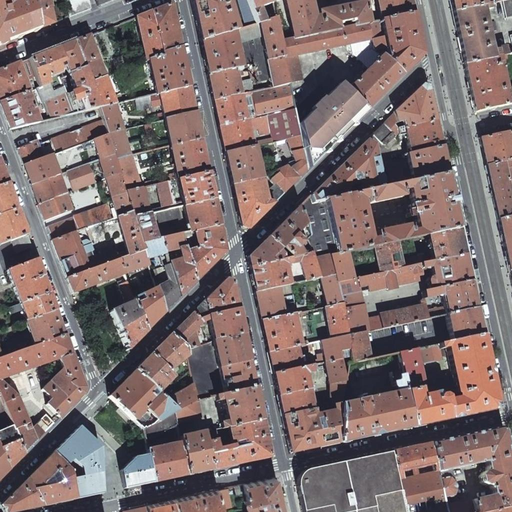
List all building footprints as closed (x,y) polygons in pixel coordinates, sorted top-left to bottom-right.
[(0,0),(0,43),(28,33),(38,29),(34,11),(31,0),(22,0),(8,6),(6,0),(0,0)] [(31,0),(34,11),(50,8),(51,7),(49,0),(31,0)] [(88,0),(69,0),(64,2),(69,17),(82,12),(91,9),(88,0)] [(190,0),(195,21),(199,41),(232,31),(235,30),(229,7),(231,7),(230,4),(228,4),(226,0),(190,0)] [(237,0),(246,27),(255,24),(245,0),(237,0)] [(245,0),(255,24),(258,23),(263,21),(258,8),(275,2),(275,1),(277,0),(245,0)] [(283,0),(292,39),(369,23),(365,3),(363,2),(318,11),(319,13),(314,15),(310,0),(283,0)] [(374,0),(379,21),(412,14),(408,0),(374,0)] [(449,0),(452,12),(490,4),(494,3),(493,0),(449,0)] [(511,0),(505,0),(501,1),(505,18),(511,16),(511,35),(509,37),(511,51),(511,0)] [(500,3),(493,5),(496,18),(503,17),(500,3)] [(151,12),(161,55),(180,47),(175,23),(171,4),(160,8),(151,12)] [(487,33),(485,24),(482,11),(491,9),(490,4),(452,12),(458,41),(463,64),(506,55),(507,55),(505,47),(491,50),(487,33)] [(34,11),(38,29),(54,23),(50,8),(34,11)] [(135,18),(145,61),(148,60),(161,55),(151,12),(142,15),(135,18)] [(388,63),(401,75),(420,55),(416,32),(412,14),(379,21),(383,37),(385,49),(388,63)] [(261,35),(266,60),(283,57),(279,41),(275,18),(263,21),(258,23),(261,35)] [(283,57),(283,58),(296,55),(346,45),(370,39),(383,37),(379,21),(369,23),(292,39),(279,41),(283,57)] [(494,22),(485,24),(487,33),(496,31),(494,22)] [(232,31),(235,44),(261,35),(258,23),(255,24),(246,27),(235,30),(232,31)] [(204,61),(207,75),(241,67),(235,44),(232,31),(199,41),(204,61)] [(73,42),(89,83),(104,77),(89,36),(79,40),(73,42)] [(373,50),(374,51),(385,49),(383,37),(370,39),(373,50)] [(370,39),(346,45),(367,69),(380,56),(373,50),(370,39)] [(28,60),(38,88),(49,83),(46,78),(59,73),(60,71),(58,65),(63,63),(74,91),(69,93),(73,102),(77,100),(81,112),(98,108),(89,83),(73,42),(60,47),(37,56),(28,60)] [(148,60),(156,94),(158,94),(189,86),(184,64),(180,47),(161,55),(148,60)] [(385,49),(374,51),(380,56),(388,63),(385,49)] [(301,79),(296,55),(283,58),(288,82),(301,79)] [(464,66),(474,113),(511,104),(511,87),(505,89),(499,61),(504,59),(506,58),(506,55),(463,64),(464,66)] [(113,58),(117,72),(125,69),(121,56),(113,58)] [(345,90),(365,110),(384,92),(401,75),(388,63),(380,56),(367,69),(345,90)] [(266,60),(272,88),(288,83),(288,82),(283,58),(283,57),(266,60)] [(19,63),(29,91),(30,90),(35,89),(38,88),(28,60),(19,63)] [(0,101),(27,92),(29,91),(19,63),(2,70),(0,70),(0,101)] [(210,91),(212,101),(241,95),(236,71),(241,70),(241,67),(207,75),(210,91)] [(49,83),(52,91),(63,86),(60,79),(61,79),(59,73),(46,78),(49,83)] [(89,83),(98,108),(115,104),(104,77),(89,83)] [(40,99),(41,103),(65,93),(63,86),(52,91),(49,83),(38,88),(35,89),(40,99)] [(241,95),(246,120),(250,119),(266,115),(294,109),(288,83),(272,88),(241,95)] [(361,114),(365,110),(345,90),(339,84),(335,88),(332,90),(297,125),(300,136),(307,169),(323,153),(361,114)] [(163,115),(164,120),(195,113),(194,107),(189,86),(158,94),(161,104),(162,113),(163,115)] [(394,113),(396,123),(402,121),(403,127),(435,121),(433,114),(430,102),(428,93),(427,88),(421,86),(406,100),(393,112),(394,113)] [(30,90),(34,102),(40,99),(35,89),(30,90)] [(0,105),(5,118),(9,129),(29,125),(39,122),(27,92),(0,101),(0,105)] [(41,103),(46,113),(58,110),(61,117),(81,112),(77,100),(73,102),(69,93),(65,93),(41,103)] [(151,106),(161,104),(158,94),(156,94),(149,96),(151,106)] [(216,116),(218,127),(246,120),(241,95),(212,101),(216,116)] [(135,99),(137,109),(151,106),(149,96),(135,99)] [(98,108),(106,133),(121,129),(123,129),(115,104),(98,108)] [(271,139),(272,142),(273,142),(287,139),(300,136),(297,125),(294,109),(266,115),(270,133),(271,139)] [(46,113),(48,120),(61,117),(58,110),(46,113)] [(164,120),(170,146),(200,139),(197,123),(195,113),(164,120)] [(383,124),(395,137),(398,133),(397,128),(394,124),(396,123),(394,113),(383,124)] [(259,135),(270,133),(266,115),(250,119),(252,131),(258,129),(259,135)] [(51,155),(92,140),(107,135),(106,133),(102,120),(36,144),(37,146),(41,158),(51,155)] [(221,143),(224,153),(251,147),(246,120),(218,127),(221,143)] [(129,128),(131,134),(141,132),(141,135),(162,130),(159,121),(129,128)] [(405,134),(409,154),(440,147),(439,142),(437,131),(435,121),(403,127),(397,128),(398,133),(398,136),(405,134)] [(372,135),(382,145),(385,145),(395,137),(383,124),(379,128),(372,135)] [(113,155),(114,159),(129,155),(121,129),(106,133),(107,135),(113,155)] [(511,131),(479,138),(483,154),(485,166),(511,159),(511,131)] [(92,140),(99,160),(113,155),(107,135),(92,140)] [(289,169),(298,178),(304,172),(307,169),(300,136),(287,139),(296,164),(289,169)] [(170,146),(177,180),(208,173),(204,153),(200,139),(170,146)] [(279,156),(283,167),(286,166),(289,169),(296,164),(287,139),(273,142),(279,156)] [(309,196),(311,203),(347,196),(345,190),(351,186),(354,186),(357,184),(359,193),(382,188),(373,145),(366,141),(337,169),(309,196)] [(264,144),(267,159),(279,156),(273,142),(272,142),(268,143),(264,144)] [(22,165),(41,158),(37,146),(36,144),(36,143),(29,146),(28,144),(18,147),(16,149),(17,150),(22,165)] [(228,172),(231,185),(261,178),(254,146),(251,147),(224,153),(228,172)] [(407,160),(411,182),(446,175),(443,158),(440,147),(409,154),(405,154),(406,157),(407,160)] [(27,178),(30,185),(44,180),(58,175),(51,155),(41,158),(22,165),(27,178)] [(99,160),(105,178),(119,173),(114,159),(113,155),(99,160)] [(119,173),(125,192),(140,188),(129,155),(114,159),(119,173)] [(511,159),(485,166),(491,191),(492,196),(497,220),(511,216),(511,212),(508,194),(507,189),(506,185),(511,183),(511,159)] [(69,180),(73,190),(97,181),(105,178),(99,160),(66,172),(69,180)] [(385,164),(390,186),(411,182),(407,160),(385,164)] [(0,187),(8,185),(2,168),(0,163),(0,187)] [(275,183),(284,193),(292,184),(298,178),(289,169),(286,166),(283,167),(275,171),(279,175),(269,180),(272,185),(273,186),(275,183)] [(267,176),(269,180),(279,175),(275,171),(267,176)] [(61,174),(64,182),(69,180),(66,172),(61,174)] [(105,178),(110,197),(125,192),(119,173),(105,178)] [(177,180),(183,206),(214,199),(210,183),(208,173),(177,180)] [(44,180),(51,199),(65,194),(58,175),(44,180)] [(369,240),(371,247),(372,247),(396,241),(426,235),(458,228),(451,199),(446,175),(411,182),(390,186),(382,188),(359,193),(360,199),(368,198),(369,204),(402,197),(400,191),(407,190),(411,203),(407,204),(410,214),(405,215),(406,218),(411,217),(410,215),(413,215),(416,230),(409,232),(408,226),(376,232),(377,238),(369,240)] [(240,227),(246,230),(274,203),(266,198),(264,191),(261,178),(231,185),(236,209),(240,227)] [(51,199),(44,180),(30,185),(34,197),(37,204),(51,199)] [(156,185),(162,211),(176,207),(170,181),(161,183),(156,185)] [(266,198),(274,203),(284,193),(275,183),(273,186),(272,185),(264,191),(266,198)] [(8,185),(0,187),(0,244),(11,241),(25,236),(27,235),(22,222),(13,197),(8,185)] [(131,212),(133,217),(148,214),(140,188),(125,192),(131,212)] [(110,197),(117,217),(131,212),(125,192),(110,197)] [(311,253),(319,278),(333,275),(329,256),(346,252),(371,247),(369,240),(360,199),(359,193),(347,196),(311,203),(309,196),(309,195),(301,203),(297,207),(303,226),(306,237),(311,253)] [(51,199),(37,204),(41,215),(43,221),(71,211),(65,194),(51,199)] [(183,206),(189,232),(193,231),(219,225),(216,209),(214,199),(183,206)] [(99,208),(103,222),(105,221),(110,220),(105,206),(99,208)] [(156,212),(158,223),(180,219),(177,207),(176,207),(162,211),(156,212)] [(270,234),(283,246),(288,241),(295,248),(296,247),(300,243),(293,236),(303,226),(297,207),(283,221),(270,234)] [(103,222),(99,208),(92,211),(97,224),(98,224),(103,222)] [(97,224),(92,211),(86,213),(91,226),(97,224)] [(117,217),(128,256),(143,250),(141,243),(133,217),(131,212),(117,217)] [(91,226),(86,213),(80,215),(85,229),(91,226)] [(133,217),(141,243),(156,240),(148,214),(133,217)] [(74,217),(79,231),(84,229),(85,229),(80,215),(74,217)] [(509,274),(511,273),(511,216),(497,220),(503,246),(503,250),(509,274)] [(74,217),(46,227),(49,235),(51,241),(74,233),(79,231),(74,217)] [(98,224),(102,236),(110,233),(105,221),(103,222),(98,224)] [(185,251),(195,282),(212,264),(225,251),(219,225),(193,231),(196,242),(197,248),(185,251)] [(293,236),(300,243),(306,237),(303,226),(293,236)] [(428,244),(432,261),(463,255),(460,239),(458,228),(426,235),(428,241),(428,244)] [(74,233),(84,260),(94,257),(84,229),(79,231),(74,233)] [(180,234),(183,245),(196,242),(193,231),(189,232),(180,234)] [(58,261),(65,279),(88,270),(84,260),(74,233),(51,241),(58,261)] [(169,264),(179,298),(189,288),(195,282),(185,251),(183,245),(180,234),(161,239),(165,253),(177,249),(181,260),(169,264)] [(248,265),(248,268),(282,260),(282,256),(282,254),(278,250),(283,246),(270,234),(258,246),(246,258),(248,265)] [(25,236),(11,241),(16,253),(29,248),(25,236)] [(296,247),(303,255),(311,253),(306,237),(300,243),(296,247)] [(143,250),(145,258),(165,253),(161,239),(156,240),(141,243),(143,250)] [(283,246),(290,258),(303,255),(296,247),(295,248),(288,241),(283,246)] [(373,253),(378,273),(402,268),(401,260),(396,241),(372,247),(373,250),(373,253)] [(165,253),(169,264),(181,260),(177,249),(165,253)] [(84,260),(88,270),(117,260),(114,250),(94,257),(84,260)] [(117,260),(123,274),(148,265),(145,258),(143,250),(128,256),(117,260)] [(333,275),(335,282),(352,279),(346,252),(329,256),(333,275)] [(299,262),(305,281),(311,280),(319,278),(311,253),(303,255),(290,258),(289,258),(290,264),(299,262)] [(401,260),(402,268),(419,264),(426,263),(425,257),(423,256),(422,254),(416,255),(417,257),(401,260)] [(427,288),(427,291),(428,291),(439,288),(470,282),(469,279),(466,266),(463,255),(432,261),(426,263),(419,264),(420,269),(421,269),(424,268),(429,267),(431,276),(429,276),(427,277),(426,279),(425,280),(425,282),(427,288)] [(252,283),(254,292),(276,287),(288,285),(284,267),(291,266),(290,264),(289,258),(282,260),(248,268),(252,283)] [(20,265),(7,270),(19,304),(22,310),(26,321),(55,310),(52,301),(49,293),(46,284),(39,265),(36,259),(20,265)] [(65,279),(71,294),(123,275),(123,274),(117,260),(88,270),(65,279)] [(155,288),(163,314),(173,303),(179,298),(169,264),(163,266),(167,281),(155,288)] [(356,278),(358,288),(366,286),(367,291),(386,287),(386,291),(395,289),(395,288),(394,285),(420,279),(422,275),(421,271),(421,269),(420,269),(419,264),(402,268),(378,273),(356,278)] [(319,278),(327,307),(341,304),(335,282),(333,275),(319,278)] [(341,304),(346,336),(363,332),(368,331),(366,320),(358,288),(356,278),(352,279),(335,282),(341,304)] [(151,288),(152,289),(155,288),(152,279),(143,281),(146,289),(151,288)] [(204,300),(207,316),(237,309),(234,292),(232,281),(224,279),(210,293),(204,300)] [(119,284),(126,305),(133,301),(133,299),(131,294),(126,282),(121,283),(119,284)] [(444,307),(445,315),(475,309),(472,293),(470,282),(439,288),(441,295),(444,307)] [(257,309),(260,321),(283,316),(280,304),(276,287),(254,292),(257,309)] [(133,301),(145,332),(156,321),(163,314),(155,288),(152,289),(136,298),(133,299),(133,301)] [(426,319),(427,319),(444,315),(445,315),(444,307),(431,309),(428,298),(441,295),(439,288),(427,291),(422,292),(420,294),(422,300),(426,319)] [(191,313),(198,320),(207,316),(204,300),(191,313)] [(378,318),(380,329),(426,319),(422,300),(420,301),(419,302),(419,304),(401,308),(402,311),(378,316),(378,318)] [(109,312),(126,351),(138,339),(145,332),(133,301),(126,305),(109,312)] [(19,304),(5,309),(6,312),(8,311),(10,315),(22,310),(19,304)] [(323,308),(329,340),(346,336),(341,304),(327,307),(323,308)] [(208,320),(212,341),(243,334),(240,321),(237,309),(207,316),(208,320)] [(445,321),(450,342),(481,336),(478,322),(475,309),(445,315),(444,315),(445,321)] [(26,321),(24,321),(33,346),(64,334),(59,321),(55,310),(26,321)] [(169,335),(179,343),(192,331),(200,323),(198,320),(191,313),(183,321),(169,335)] [(264,340),(267,353),(296,347),(300,346),(299,342),(293,317),(293,314),(283,316),(260,321),(264,340)] [(427,319),(428,327),(441,325),(445,321),(444,315),(427,319)] [(366,320),(368,331),(372,331),(380,329),(378,318),(366,320)] [(184,349),(184,350),(196,346),(192,331),(179,343),(184,349)] [(348,351),(350,364),(369,359),(363,332),(346,336),(349,351),(348,351)] [(0,358),(0,357),(0,399),(4,409),(11,425),(14,430),(28,424),(16,397),(0,380),(0,379),(59,358),(63,368),(41,389),(49,398),(44,403),(60,417),(83,394),(84,390),(84,388),(74,360),(64,334),(33,346),(25,349),(10,354),(0,358)] [(212,341),(218,367),(249,361),(246,347),(243,334),(212,341)] [(149,355),(167,372),(186,356),(184,350),(184,349),(179,343),(169,335),(161,343),(149,355)] [(322,354),(324,363),(339,360),(338,353),(348,351),(349,351),(346,336),(329,340),(319,342),(322,354)] [(404,390),(412,427),(453,418),(492,410),(496,404),(488,367),(481,336),(450,342),(437,345),(438,349),(439,349),(444,348),(454,394),(455,394),(456,398),(446,400),(446,397),(442,394),(437,395),(437,393),(436,392),(420,396),(419,389),(419,387),(404,390)] [(22,339),(6,344),(10,354),(25,349),(22,339)] [(186,356),(190,374),(218,367),(212,341),(206,343),(201,344),(196,346),(184,350),(186,356)] [(301,346),(303,353),(312,350),(311,344),(308,344),(301,346)] [(421,348),(424,363),(441,360),(439,349),(438,349),(437,345),(421,348)] [(271,371),(272,374),(301,368),(300,363),(298,356),(296,347),(267,353),(271,371)] [(400,371),(404,390),(419,387),(419,389),(424,388),(416,349),(396,354),(400,371)] [(134,370),(156,392),(172,377),(167,372),(149,355),(141,363),(134,370)] [(328,385),(329,406),(332,405),(339,404),(343,379),(339,360),(324,363),(328,385)] [(218,367),(224,394),(254,387),(251,372),(249,361),(218,367)] [(278,406),(281,416),(312,409),(304,375),(312,373),(310,366),(301,368),(272,374),(274,385),(278,406)] [(192,384),(196,400),(197,400),(214,396),(224,394),(218,367),(190,374),(192,384)] [(109,398),(133,420),(145,409),(142,406),(156,392),(134,370),(108,397),(109,398)] [(339,404),(339,442),(377,435),(412,427),(404,390),(400,371),(388,374),(392,388),(396,392),(339,404)] [(165,401),(176,412),(196,400),(192,384),(165,401)] [(219,423),(221,429),(225,428),(261,420),(258,402),(254,387),(224,394),(214,396),(215,401),(221,400),(226,422),(219,423)] [(145,409),(158,422),(173,413),(176,412),(165,401),(156,392),(142,406),(145,409)] [(176,424),(201,417),(197,400),(196,400),(176,412),(173,413),(176,424)] [(285,436),(289,453),(315,448),(339,442),(339,404),(332,405),(333,411),(313,415),(312,409),(281,416),(285,436)] [(142,429),(145,442),(176,425),(176,424),(173,413),(158,422),(142,429)] [(28,424),(14,430),(24,454),(54,423),(46,415),(31,430),(28,424)] [(204,442),(210,471),(228,467),(242,464),(257,460),(270,457),(265,437),(261,420),(225,428),(229,446),(217,448),(215,439),(204,442)] [(24,454),(14,430),(11,425),(0,430),(0,451),(8,469),(12,465),(24,454)] [(77,427),(52,453),(63,464),(69,471),(75,499),(102,494),(98,448),(77,427)] [(470,500),(472,511),(485,511),(492,511),(511,506),(511,477),(510,466),(502,433),(497,429),(466,435),(430,443),(436,470),(437,472),(452,469),(484,461),(486,472),(481,473),(479,477),(480,483),(484,485),(489,484),(491,495),(470,500)] [(202,433),(204,442),(215,439),(213,431),(202,433)] [(180,443),(187,475),(210,471),(204,442),(202,433),(202,432),(179,437),(179,439),(180,443)] [(149,450),(146,451),(147,454),(148,454),(154,482),(172,479),(187,475),(180,443),(177,444),(149,450)] [(390,452),(396,479),(400,478),(399,471),(430,465),(431,471),(436,470),(430,443),(412,447),(390,452)] [(0,477),(8,469),(0,451),(0,477)] [(296,486),(301,511),(402,511),(396,479),(390,452),(370,456),(347,461),(322,466),(307,470),(304,470),(301,472),(298,475),(297,477),(296,481),(296,486)] [(26,479),(32,490),(51,486),(48,478),(56,471),(63,464),(52,453),(42,462),(26,479)] [(124,489),(154,482),(148,454),(135,457),(121,471),(124,489)] [(32,490),(41,507),(60,503),(75,499),(69,471),(63,464),(56,471),(62,483),(51,486),(32,490)] [(396,479),(402,511),(445,511),(444,506),(442,498),(438,480),(437,472),(436,470),(431,471),(430,465),(399,471),(400,478),(396,479)] [(442,498),(444,506),(459,502),(452,469),(437,472),(438,480),(449,478),(453,482),(455,490),(453,495),(442,498)] [(281,511),(278,495),(274,477),(255,481),(242,484),(244,492),(248,511),(281,511)] [(438,480),(442,498),(453,495),(455,490),(453,482),(449,478),(438,480)] [(9,497),(0,505),(3,511),(17,511),(37,508),(41,507),(32,490),(26,479),(9,497)] [(235,494),(244,492),(242,484),(233,486),(235,494)] [(217,489),(220,509),(230,507),(226,487),(217,489)] [(175,511),(221,511),(220,509),(217,489),(197,493),(173,498),(175,511)] [(146,504),(147,511),(175,511),(173,498),(162,501),(146,504)] [(444,506),(445,511),(472,511),(470,500),(459,502),(444,506)]
